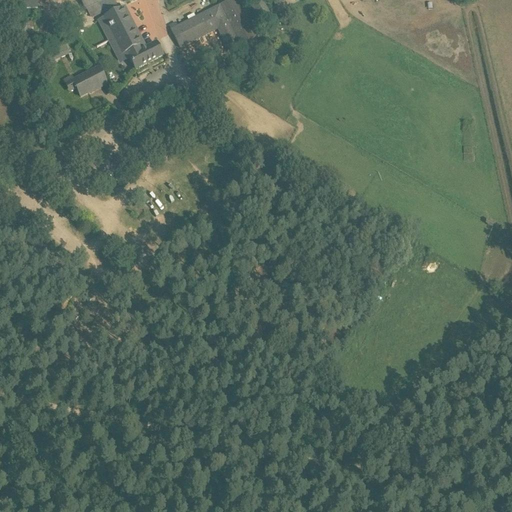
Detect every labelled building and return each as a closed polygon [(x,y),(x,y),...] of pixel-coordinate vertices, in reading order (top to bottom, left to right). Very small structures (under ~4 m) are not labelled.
[(23,0),(23,10),(40,11),(39,0),(23,0)] [(79,0),(85,11),(105,0),(79,0)] [(236,0),(230,0),(219,6),(178,27),(171,31),(180,49),(217,30),(228,51),(255,38),(236,0)] [(261,1),(252,6),(257,15),(266,10),(261,1)] [(120,10),(102,19),(121,57),(139,47),(120,10)] [(162,57),(156,43),(140,51),(139,47),(121,57),(124,63),(129,60),(135,71),(162,57)] [(44,55),(46,58),(47,61),(58,56),(54,50),(44,55)] [(329,56),(313,82),(320,86),(324,79),(328,82),(337,69),(334,67),(338,61),(329,56)] [(99,66),(71,81),(80,99),(89,94),(89,95),(109,85),(99,66)] [(383,138),(395,121),(386,114),(373,131),(383,138)] [(361,121),(355,129),(359,132),(366,124),(361,121)] [(406,155),(403,163),(415,168),(418,160),(406,155)] [(453,190),(449,197),(389,167),(372,200),(381,205),(385,197),(433,222),(426,235),(435,240),(441,229),(446,231),(459,206),(456,204),(461,194),(453,190)] [(397,260),(406,265),(415,247),(406,242),(397,260)] [(491,295),(485,302),(492,307),(498,300),(491,295)] [(474,314),(481,320),(490,310),(483,304),(474,314)] [(490,323),(497,328),(501,323),(494,318),(490,323)]
